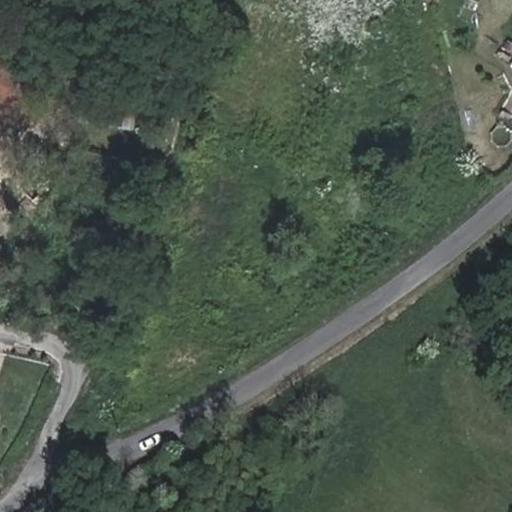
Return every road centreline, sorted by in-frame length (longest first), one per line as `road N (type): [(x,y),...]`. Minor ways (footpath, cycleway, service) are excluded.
road 1 (unclassified): [(511,181),(274,348),(79,442),(11,511)]
road 2 (track): [(79,442),(192,236),(245,85),(263,0)]
